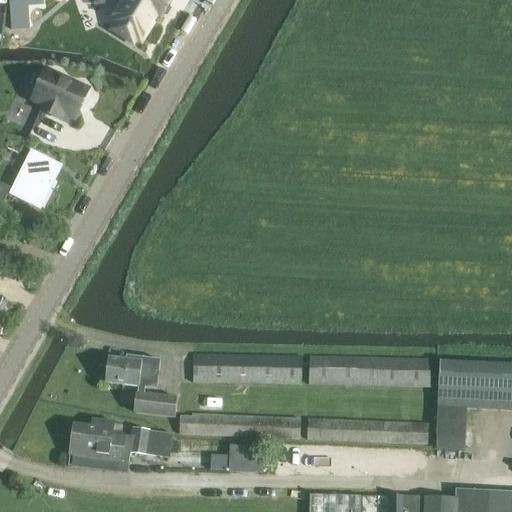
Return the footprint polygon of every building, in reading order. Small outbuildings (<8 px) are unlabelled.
[(170,0),(125,0),(111,23),(116,26),(114,31),(133,43),(136,38),(142,42),(156,19),(160,22),(173,1),(170,0)] [(59,112),(72,118),(85,89),(42,69),(28,98),(39,103),(37,109),(57,118),(59,112)] [(40,209),(56,177),(46,173),(51,164),(32,155),(12,195),(40,209)] [(11,189),(0,184),(0,201),(4,203),(11,189)] [(194,356),(194,383),(302,386),(302,358),(194,356)] [(175,419),(178,399),(144,395),(145,389),(157,391),(160,361),(127,357),(126,361),(110,359),(109,370),(105,373),(105,378),(107,381),(107,384),(138,388),(135,414),(175,419)] [(429,388),(430,360),(309,357),(308,386),(429,388)] [(511,390),(511,361),(438,360),(438,389),(511,390)] [(223,412),(223,397),(198,396),(198,411),(223,412)] [(300,440),(301,420),(180,415),(179,435),(300,440)] [(146,456),(149,432),(133,430),(132,438),(113,435),(114,423),(92,421),(91,428),(74,426),(70,456),(129,464),(131,454),(146,456)] [(428,446),(429,426),(308,421),(307,441),(428,446)] [(437,451),(465,452),(466,425),(438,424),(437,451)] [(195,453),(195,470),(263,472),(264,445),(231,444),(231,454),(195,453)] [(454,497),(454,498),(453,511),(511,511),(511,494),(455,492),(454,497)] [(364,511),(364,498),(312,497),(311,511),(364,511)] [(425,511),(426,498),(388,497),(388,511),(425,511)] [(453,511),(454,498),(426,497),(426,498),(425,511),(453,511)]
